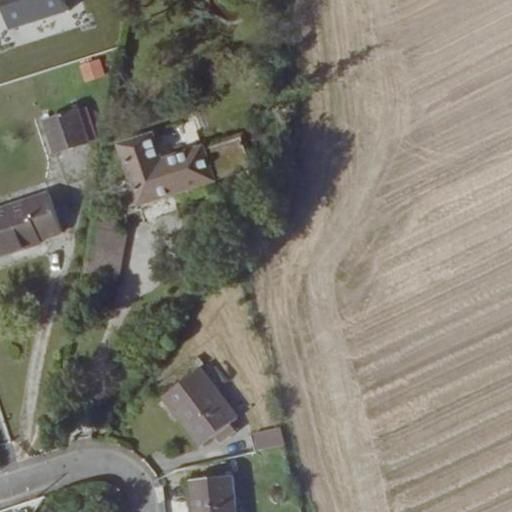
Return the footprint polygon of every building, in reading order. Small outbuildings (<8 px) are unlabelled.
[(64,0),(1,0),(11,28),(68,10),(64,0)] [(82,82),(103,76),(99,58),(77,63),(82,82)] [(90,143),(78,108),(44,120),(55,154),(90,143)] [(257,183),(243,134),(205,145),(164,158),(156,133),(117,145),(138,206),(216,180),(220,194),(257,183)] [(41,240),(63,232),(49,192),(0,208),(0,256),(42,242),(41,240)] [(118,271),(125,234),(93,228),(87,265),(118,271)] [(243,336),(233,324),(226,329),(236,342),(243,336)] [(238,416),(201,368),(205,365),(198,355),(170,375),(157,386),(165,396),(163,397),(200,445),(216,433),(229,424),(238,416)] [(222,440),(234,431),(229,424),(216,433),(222,440)] [(285,445),(282,427),(252,433),(256,451),(285,445)] [(237,511),(233,475),(191,480),(194,511),(237,511)]
